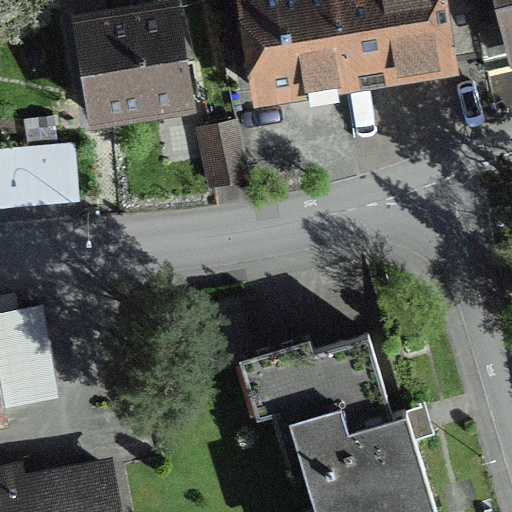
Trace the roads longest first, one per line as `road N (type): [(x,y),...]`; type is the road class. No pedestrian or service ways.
road 1 (residential): [(0,242),(323,208),(439,175)]
road 2 (residential): [(439,175),(511,398)]
